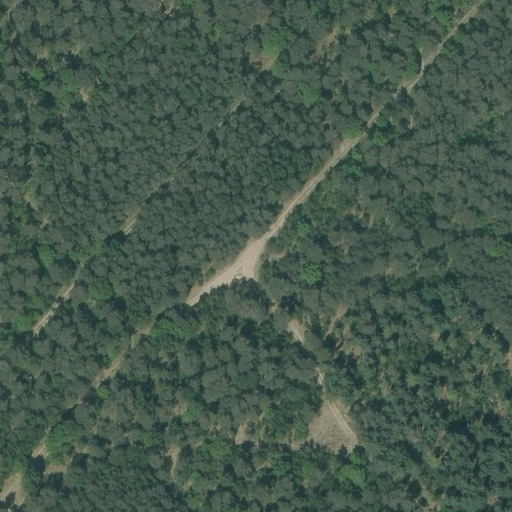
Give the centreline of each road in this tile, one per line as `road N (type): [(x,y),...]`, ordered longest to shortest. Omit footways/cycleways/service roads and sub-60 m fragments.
road 1 (track): [(5,498),(256,247),(484,0)]
road 2 (track): [(0,367),(341,0)]
road 3 (track): [(352,0),(410,50),(398,123),(379,167),(399,208),(511,347)]
road 4 (track): [(232,268),(300,344),(324,404),(418,511)]
road 5 (track): [(0,167),(148,349)]
